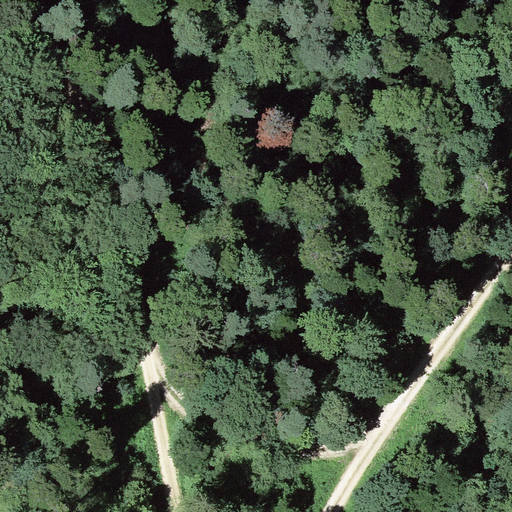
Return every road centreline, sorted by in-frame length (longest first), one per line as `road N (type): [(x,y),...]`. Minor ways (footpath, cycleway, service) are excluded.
road 1 (track): [(161,396),(95,138),(29,0)]
road 2 (track): [(180,511),(161,396),(216,438),(259,453),(307,453),(375,437)]
road 3 (track): [(511,255),(375,437),(330,511)]
